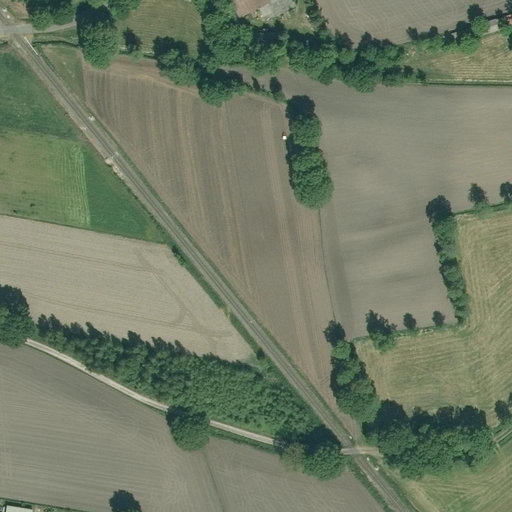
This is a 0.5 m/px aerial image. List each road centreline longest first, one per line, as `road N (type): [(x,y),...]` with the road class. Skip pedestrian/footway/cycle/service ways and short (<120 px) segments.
road 1 (residential): [(0,332),(224,425),(296,448),(362,452)]
road 2 (track): [(362,452),(492,437),(511,421)]
